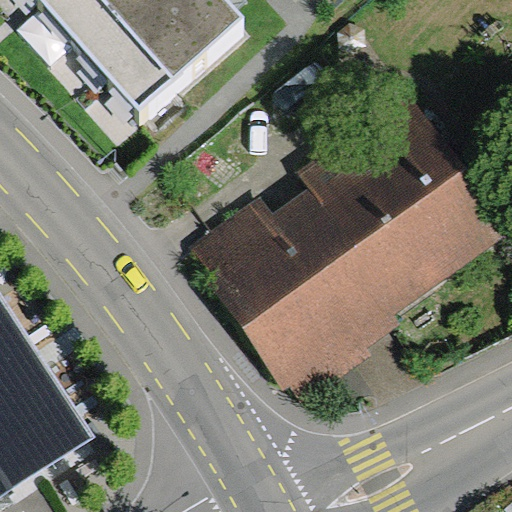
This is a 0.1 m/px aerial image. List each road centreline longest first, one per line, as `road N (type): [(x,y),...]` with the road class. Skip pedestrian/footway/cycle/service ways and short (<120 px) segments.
road 1 (secondary): [(247,474),(109,274),(0,161)]
road 2 (tertiary): [(511,410),(311,511)]
